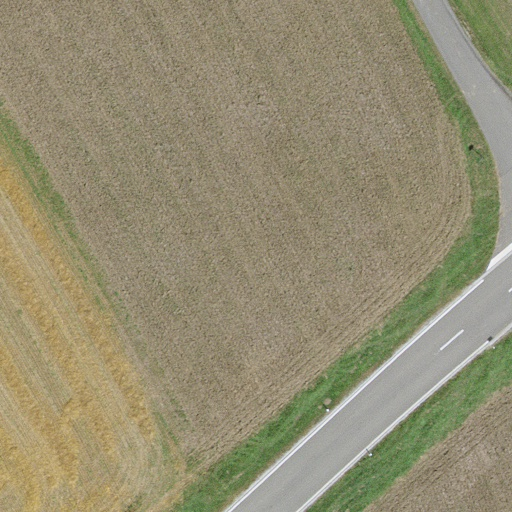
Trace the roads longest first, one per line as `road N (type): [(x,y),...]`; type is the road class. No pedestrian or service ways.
road 1 (tertiary): [(272,511),(511,297)]
road 2 (track): [(433,0),(511,143)]
